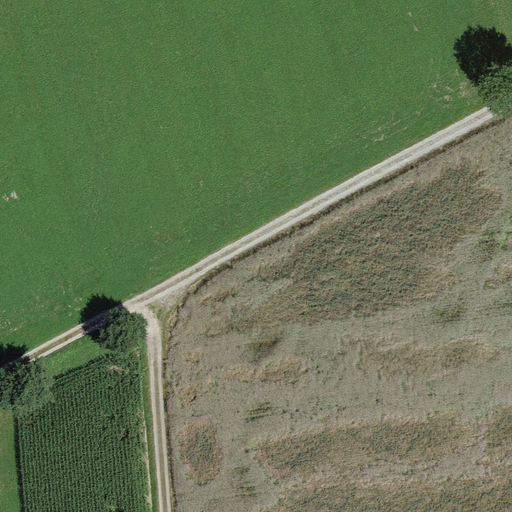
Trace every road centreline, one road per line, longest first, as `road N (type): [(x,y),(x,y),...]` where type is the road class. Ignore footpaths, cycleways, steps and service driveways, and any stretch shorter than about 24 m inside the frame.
road 1 (track): [(511,103),(0,378)]
road 2 (track): [(148,298),(166,511)]
